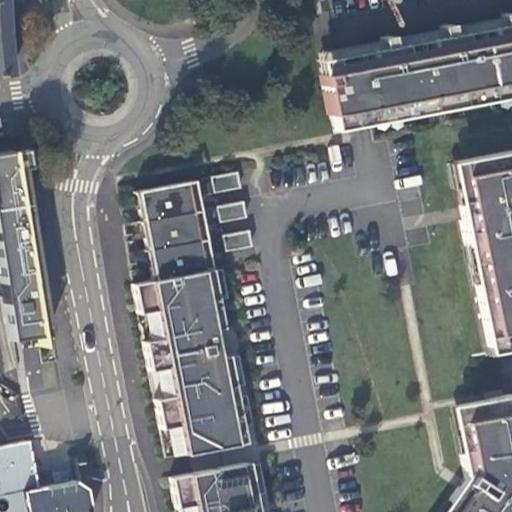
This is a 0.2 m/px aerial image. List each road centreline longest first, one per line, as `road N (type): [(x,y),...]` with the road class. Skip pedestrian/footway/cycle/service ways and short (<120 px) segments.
road 1 (residential): [(328,511),(272,216),(366,199)]
road 2 (secondary): [(130,511),(75,208),(92,138)]
road 3 (unknown): [(366,199),(364,27),(502,0)]
road 4 (residential): [(144,64),(223,34),(251,0)]
